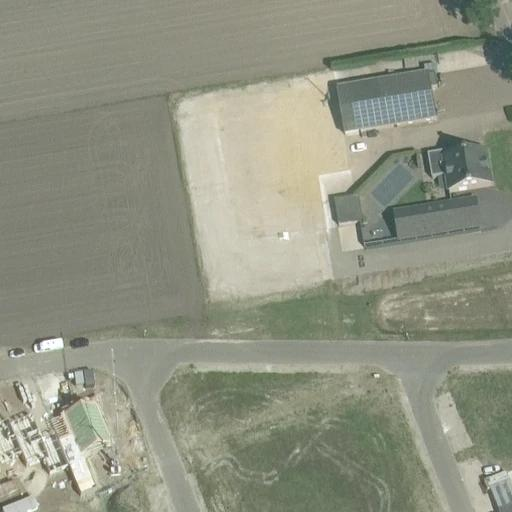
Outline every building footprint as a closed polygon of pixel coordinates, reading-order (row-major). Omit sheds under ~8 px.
[(429,75),(410,79),(338,91),(337,86),(274,97),(275,105),(216,115),(231,203),(252,199),(290,192),(287,177),(351,167),(346,136),(437,121),(432,90),(438,89),(435,75),(430,76),(429,75)] [(474,155),(473,149),(428,156),(432,179),(444,177),(447,194),(491,186),(486,153),(474,155)] [(352,197),(332,202),(338,225),(358,220),(352,197)] [(453,210),(420,215),(424,238),(456,233),(453,210)] [(73,432),(56,439),(58,445),(70,474),(79,499),(94,493),(79,457),(110,444),(94,404),(75,410),(74,408),(65,411),(73,432)] [(370,406),(346,415),(358,449),(382,440),(379,431),(386,428),(381,414),(374,417),(370,406)] [(331,413),(319,417),(334,458),(358,449),(346,415),(333,420),(331,413)] [(309,429),(297,434),(309,466),(334,458),(319,417),(306,422),(309,429)] [(31,425),(12,433),(25,463),(30,475),(45,469),(50,483),(70,474),(58,445),(47,450),(36,423),(31,425)] [(0,484),(4,483),(0,473),(25,463),(12,433),(10,428),(0,431),(0,484)] [(282,431),(270,435),(284,475),(309,466),(297,434),(284,438),(282,431)] [(260,447),(248,452),(260,484),(284,475),(270,435),(257,440),(260,447)] [(227,471),(219,475),(224,489),(233,486),(235,493),(260,484),(248,452),(223,461),(227,471)] [(106,511),(101,495),(71,507),(73,511),(106,511)]
